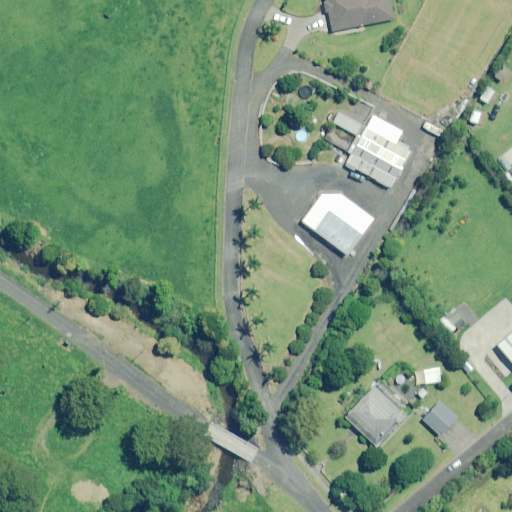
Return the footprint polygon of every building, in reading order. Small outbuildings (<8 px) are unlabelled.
[(325,0),(328,13),(330,13),(334,31),(395,19),(391,0),(325,0)] [(502,84),(511,69),(503,63),(493,78),(502,84)] [(488,106),(495,93),(487,88),(480,101),(488,106)] [(475,131),(481,112),(474,109),(468,129),(475,131)] [(408,151),(366,128),(346,164),(388,187),(408,151)] [(511,166),(504,155),(496,160),(505,172),(511,167),(511,166)] [(300,221),(345,255),(373,219),(340,193),(322,192),(300,221)] [(439,367),(417,375),(422,386),(443,378),(439,367)] [(405,407),(380,382),(345,417),(376,447),(406,416),(401,411),(405,407)] [(457,418),(440,402),(424,419),(441,435),(457,418)]
